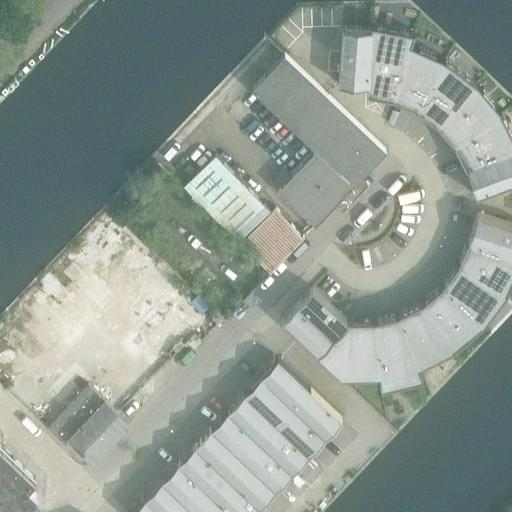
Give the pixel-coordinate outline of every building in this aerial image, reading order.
[(392,98),(410,43),(414,32),(371,24),(371,28),(367,85),(366,85),(366,92),(392,98)] [(367,85),(371,28),(343,26),(342,26),(338,82),(366,85),(367,85)] [(416,108),(445,59),(410,43),(392,98),(416,108)] [(437,124),(476,82),(445,59),(416,108),(437,124)] [(453,144),(501,112),(476,82),(437,124),(453,144)] [(511,149),(511,133),(501,112),(453,144),(465,167),(511,149)] [(511,181),(511,149),(465,167),(473,188),(476,195),(511,181)] [(511,222),(476,212),(474,219),(467,241),(511,254),(511,222)] [(506,293),(511,279),(511,254),(467,241),(456,264),(506,293)] [(482,324),(506,293),(456,264),(441,285),(482,324)] [(482,324),(441,285),(421,302),(452,349),(482,324)] [(344,348),(347,320),(313,288),(311,286),(296,303),(344,348)] [(452,349),(421,302),(397,313),(418,367),(419,366),(452,349)] [(341,377),(344,348),(296,303),(281,320),(341,377)] [(418,367),(397,313),(373,319),(380,376),(379,376),(381,388),(423,378),(419,366),(418,367)] [(380,376),(373,319),(347,320),(344,348),(341,377),(379,376),(380,376)] [(291,403),(307,385),(277,357),(244,392),(274,421),(275,421),(309,453),(326,435),(291,403)] [(342,418),(307,385),(291,403),(326,435),(342,419),(342,418)] [(274,421),(244,392),(227,410),(258,438),(275,421),(274,421)] [(258,438),(227,410),(211,427),(242,456),(258,438)] [(309,453),(275,421),(258,438),(293,470),(309,453)] [(242,456),(211,427),(194,444),(226,474),(242,456)] [(293,470),(258,438),(242,456),(276,488),(293,470)] [(0,444),(0,511),(19,511),(36,494),(27,486),(32,480),(33,480),(35,478),(0,444)] [(226,474),(194,444),(177,462),(209,491),(226,474)] [(276,488),(242,456),(226,474),(260,505),(276,488)] [(209,491),(177,462),(161,479),(193,509),(209,491)] [(252,511),(260,505),(226,474),(209,491),(231,511),(252,511)] [(190,511),(193,509),(161,479),(144,497),(161,511),(190,511)] [(231,511),(209,491),(193,509),(196,511),(231,511)] [(161,511),(144,497),(129,511),(161,511)]
